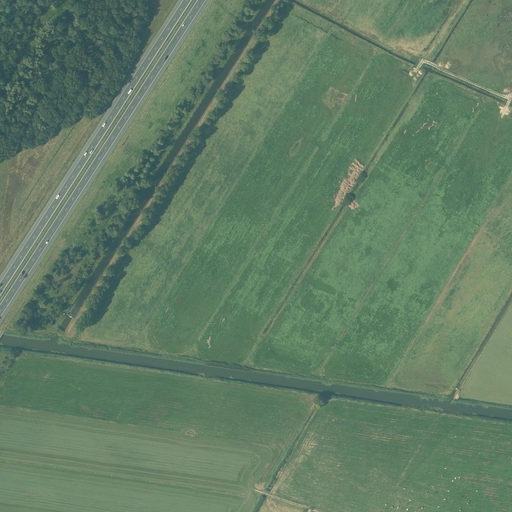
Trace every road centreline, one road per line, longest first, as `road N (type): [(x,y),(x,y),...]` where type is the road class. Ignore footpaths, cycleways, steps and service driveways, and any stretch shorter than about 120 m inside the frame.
road 1 (motorway): [(0,310),(201,0)]
road 2 (motorway): [(187,0),(0,289)]
